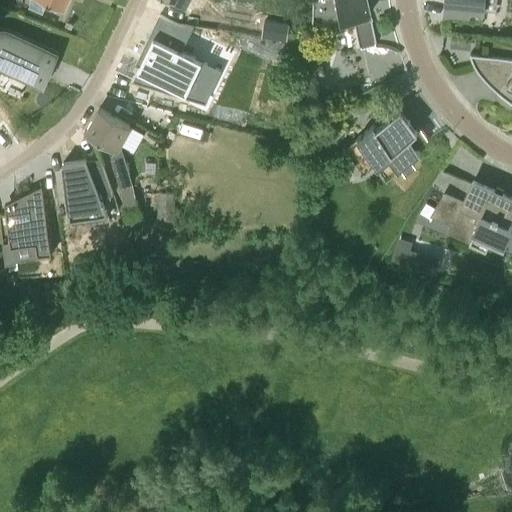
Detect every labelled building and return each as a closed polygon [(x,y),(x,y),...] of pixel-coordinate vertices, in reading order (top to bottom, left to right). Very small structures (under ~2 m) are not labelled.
[(37,0),(33,9),(47,15),(52,4),(64,10),(68,0),(37,0)] [(341,21),(353,19),(360,49),(361,49),(361,46),(375,43),(375,46),(377,45),(366,0),(313,0),(313,12),(340,14),(341,21)] [(445,0),(444,12),(470,14),(470,13),(484,14),(485,11),(485,0),(445,0)] [(181,51),(193,26),(178,23),(165,17),(160,14),(158,18),(161,20),(130,81),(190,96),(206,64),(181,51)] [(287,24),(260,21),(258,37),(285,40),(287,24)] [(0,68),(43,88),(59,50),(12,28),(8,27),(3,27),(0,27),(0,68)] [(511,60),(471,54),(471,53),(469,54),(471,58),(473,63),(476,68),(479,73),(481,71),(511,96),(511,60)] [(328,98),(332,87),(317,83),(317,94),(328,98)] [(118,151),(132,126),(99,107),(85,132),(102,141),(116,149),(118,151)] [(403,163),(407,168),(416,161),(412,156),(421,149),(418,145),(424,140),(401,108),(376,127),(374,124),(357,137),(377,162),(387,175),(403,163)] [(116,149),(111,157),(115,170),(120,186),(127,216),(140,213),(132,181),(123,153),(118,151),(116,149)] [(86,159),(63,162),(71,224),(111,219),(103,197),(114,192),(101,162),(89,167),(86,159)] [(446,172),(439,188),(450,193),(457,177),(446,172)] [(0,232),(3,256),(51,249),(41,180),(40,180),(40,181),(30,182),(4,200),(5,208),(0,208),(0,232)] [(488,245),(501,250),(511,225),(511,223),(507,222),(511,210),(511,197),(473,180),(461,207),(476,213),(473,220),(458,213),(449,234),(469,242),(467,247),(484,254),(488,245)] [(157,192),(157,219),(174,219),(174,192),(157,192)]
